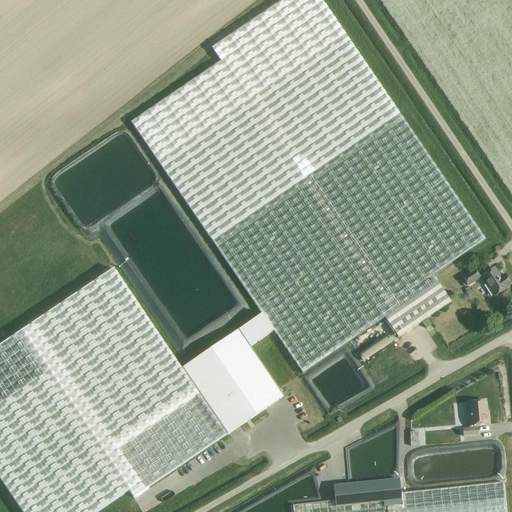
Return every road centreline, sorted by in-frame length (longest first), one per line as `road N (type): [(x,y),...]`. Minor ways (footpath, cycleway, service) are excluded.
road 1 (unclassified): [(202,511),(511,334)]
road 2 (unclassified): [(511,227),(357,0)]
